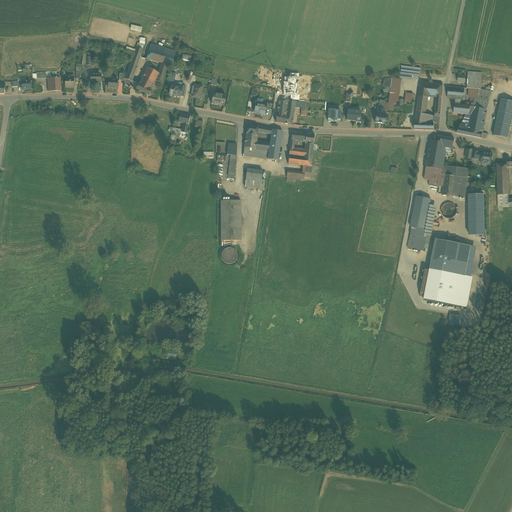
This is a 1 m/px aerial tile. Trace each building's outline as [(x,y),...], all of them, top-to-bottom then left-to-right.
[(162,65),(169,67),(174,52),(153,46),(149,60),(162,65)] [(136,48),(125,80),(132,82),(140,58),(140,57),(142,50),(136,48)] [(159,75),(165,79),(169,67),(162,65),(159,75)] [(420,78),(421,68),(412,67),(412,68),(402,67),(400,78),(412,80),(412,77),(420,78)] [(140,86),(152,92),(156,83),(163,85),(165,79),(159,75),(148,69),(140,86)] [(48,92),(61,91),(60,78),(59,72),(52,73),(53,78),(47,79),(48,92)] [(482,73),(468,72),(467,89),(469,89),(481,90),(482,73)] [(91,83),(101,83),(101,74),(91,74),(91,83)] [(466,75),(458,75),(457,83),(465,83),(466,75)] [(74,76),(65,76),(65,88),(74,88),(74,76)] [(401,80),(391,79),(391,81),(390,88),(388,104),(389,104),(388,110),(393,111),(394,104),(396,105),(397,94),(399,94),(401,80)] [(118,80),(108,80),(108,89),(117,90),(118,80)] [(30,81),(21,82),(21,88),(22,90),(30,89),(30,81)] [(428,97),(436,98),(441,98),(442,85),(421,82),(419,96),(428,97)] [(140,86),(138,85),(135,91),(149,97),(152,92),(140,86)] [(182,88),(171,86),(169,96),(180,98),(180,97),(183,97),(185,87),(182,87),(182,88)] [(203,87),(195,86),(192,98),(200,99),(200,98),(202,98),(204,97),(204,96),(203,94),(201,94),(203,87)] [(465,88),(449,86),(447,99),(455,100),(461,100),(463,100),(465,88)] [(297,88),(284,87),(284,90),(285,91),(284,95),(290,95),(297,95),(297,88)] [(459,129),(482,133),(491,91),(481,90),(469,89),(468,94),(470,94),(470,98),(471,98),(470,103),(472,104),(471,106),(460,105),(455,105),(454,113),(465,115),(459,129)] [(346,94),(345,102),(349,103),(350,97),(351,97),(354,95),(351,92),(348,94),(346,94)] [(226,97),(213,94),(211,104),(224,106),(226,97)] [(415,124),(434,125),(439,125),(440,117),(435,117),(426,115),(428,97),(419,96),(415,124)] [(511,118),(511,101),(501,99),(494,136),(508,139),(511,118)] [(288,101),(279,101),(275,123),(284,124),(288,101)] [(296,102),(288,101),(284,124),(292,125),(295,106),(296,102)] [(377,114),(376,114),(375,123),(385,124),(386,115),(383,115),(385,101),(380,101),(379,105),(377,114)] [(267,104),(256,102),(254,113),(264,115),(266,109),(267,104)] [(305,102),(296,102),(295,106),(301,106),(301,116),(305,116),(305,112),(305,102)] [(340,122),(340,111),(328,111),(327,122),(332,122),(332,121),(340,122)] [(360,119),(361,112),(348,111),(346,121),(356,122),(357,119),(360,119)] [(190,116),(180,114),(178,123),(183,124),(181,132),(186,133),(190,116)] [(201,121),(194,120),(193,127),(200,128),(201,121)] [(258,127),(247,125),(246,134),(257,135),(257,132),(258,127)] [(482,133),(459,129),(457,134),(481,138),(482,133)] [(270,143),(267,160),(278,161),(282,131),(272,130),(271,135),(270,143)] [(305,143),(306,134),(292,132),(291,142),(293,142),(293,140),(305,143)] [(257,135),(246,134),(243,157),(267,160),(270,143),(256,141),(257,135)] [(314,135),(306,134),(305,143),(304,144),(305,144),(313,145),(314,135)] [(454,139),(439,137),(438,142),(437,147),(445,148),(452,149),(454,139)] [(437,147),(438,142),(431,141),(424,180),(430,181),(429,185),(443,187),(446,167),(442,166),(445,148),(437,147)] [(313,145),(305,144),(305,150),(293,149),(293,146),(290,146),(288,164),(302,166),(311,167),(313,145)] [(484,163),(491,164),(492,154),(483,153),(482,154),(478,153),(478,159),(482,160),(481,161),(484,162),(484,163)] [(234,180),(236,161),(230,160),(228,179),(234,180)] [(498,207),(509,207),(509,200),(507,168),(507,164),(497,164),(498,207)] [(311,167),(302,166),(302,173),(287,171),(286,178),(300,179),(300,181),(303,181),(304,177),(309,178),(311,167)] [(468,169),(446,167),(443,187),(442,196),(465,198),(468,169)] [(263,171),(247,169),(244,188),(264,190),(265,181),(261,180),(263,171)] [(469,236),(484,235),(483,195),(468,196),(469,236)] [(431,201),(416,198),(409,233),(424,236),(424,235),(431,236),(436,207),(430,206),(431,201)] [(240,201),(221,201),(221,241),(241,241),(240,201)] [(452,220),(459,210),(447,201),(441,210),(445,213),(444,215),(452,220)] [(471,247),(436,240),(430,270),(465,277),(471,247)] [(237,263),(236,248),(223,249),(224,264),(237,263)] [(451,314),(449,324),(459,325),(461,316),(451,314)]
